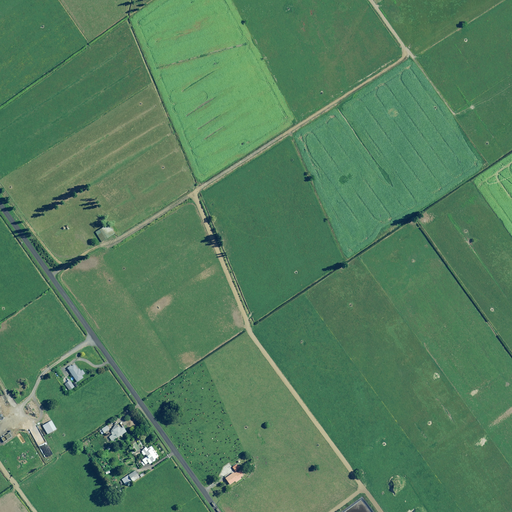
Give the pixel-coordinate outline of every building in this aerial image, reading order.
[(115,233),(109,224),(95,232),(101,242),(115,233)] [(80,371),(79,368),(77,369),(74,364),(71,366),(70,365),(67,368),(71,374),(70,375),(71,377),(73,376),(77,382),(83,378),(82,375),(85,374),(82,369),(80,371)] [(70,380),(64,383),(68,390),(74,387),(70,380)] [(32,402),(25,407),(32,416),(39,411),(32,402)] [(57,429),(52,420),(42,425),(48,434),(57,429)] [(109,437),(111,441),(126,432),(122,424),(112,430),(113,431),(111,432),(112,435),(109,437)] [(107,425),(101,429),(105,435),(111,432),(107,425)] [(148,462),(150,464),(156,460),(155,459),(159,456),(157,454),(156,455),(152,450),(151,451),(150,449),(148,450),(146,447),(142,450),(143,450),(141,451),(142,452),(141,453),(144,456),(146,455),(146,456),(141,459),(145,465),(148,462)] [(135,470),(127,475),(125,477),(129,482),(132,481),(132,482),(139,477),(135,470)] [(235,473),(234,472),(225,478),(229,485),(243,475),(240,470),(235,473)]
